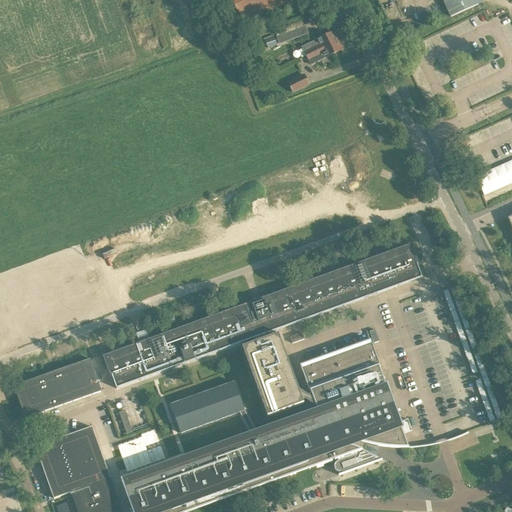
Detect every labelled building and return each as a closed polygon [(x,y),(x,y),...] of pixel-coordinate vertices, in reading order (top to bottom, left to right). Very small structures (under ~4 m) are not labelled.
[(289,0),(232,0),(245,23),(289,0)] [(438,0),(442,8),(446,17),(479,3),(477,0),(438,0)] [(278,44),(308,33),(305,26),(276,36),(278,44)] [(318,39),(302,47),(306,56),(337,40),(333,32),(318,39)] [(277,44),(274,37),(265,40),(267,48),(277,44)] [(337,40),(306,56),(309,61),(310,61),(311,64),(326,57),(333,54),(342,49),(337,40)] [(304,75),(288,83),(293,93),(309,85),(304,75)] [(149,340),(144,342),(138,344),(105,355),(115,386),(117,389),(252,339),(275,331),(421,278),(410,245),(261,299),(258,300),(254,302),(226,312),(223,313),(221,314),(149,340)] [(276,335),(275,331),(252,339),(253,344),(242,348),(267,417),(304,404),(302,399),(305,401),(316,408),(311,394),(308,395),(299,390),(279,334),(276,335)] [(302,333),(290,337),(292,344),(304,339),(302,333)] [(363,334),(352,338),(354,344),(365,339),(363,334)] [(129,493),(128,494),(129,498),(133,510),(130,511),(129,511),(172,511),(294,468),(295,471),(315,464),(316,467),(337,460),(337,462),(336,462),(336,463),(335,463),(335,464),(334,465),(334,466),(334,467),(334,468),(334,469),(335,470),(336,471),(337,471),(338,472),(339,472),(340,472),(341,472),(342,474),(338,475),(338,476),(382,460),(382,459),(376,462),(375,460),(378,458),(374,456),(374,455),(376,451),(377,447),(377,446),(382,447),(385,447),(388,448),(390,448),(393,448),(397,448),(400,448),(402,448),(404,448),(407,448),(408,448),(379,368),(380,367),(372,344),(370,340),(300,365),(310,393),(311,393),(311,394),(316,408),(319,416),(316,417),(315,414),(256,435),(258,439),(259,442),(257,443),(256,440),(253,442),(129,486),(132,493),(130,494),(129,493)] [(24,385),(0,393),(11,423),(115,386),(110,370),(105,355),(102,349),(21,377),(24,385)] [(234,384),(170,408),(181,436),(238,415),(253,442),(256,440),(258,439),(243,413),(244,412),(234,384)] [(125,410),(119,413),(127,435),(133,433),(125,410)] [(45,444),(36,447),(54,499),(71,493),(76,505),(77,511),(121,511),(110,479),(92,428),(45,444)] [(0,506),(0,511),(21,511),(18,500),(0,506)] [(69,511),(66,503),(56,506),(58,511),(69,511)]
